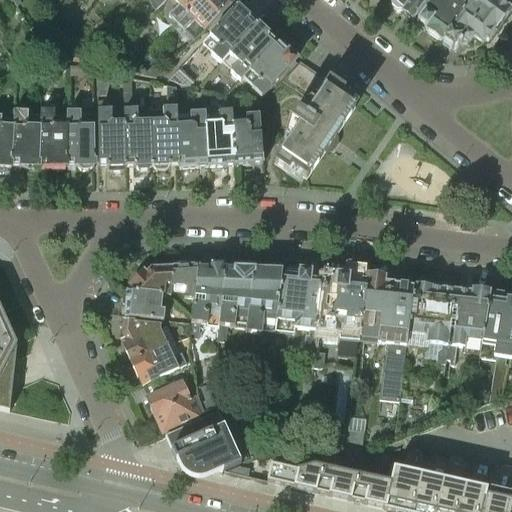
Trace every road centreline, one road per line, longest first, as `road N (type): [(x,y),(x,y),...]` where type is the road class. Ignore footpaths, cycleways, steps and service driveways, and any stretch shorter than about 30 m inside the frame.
road 1 (residential): [(511,252),(329,226),(117,222)]
road 2 (residential): [(129,495),(133,471),(56,313)]
road 3 (residential): [(410,97),(306,0)]
road 4 (primary): [(129,495),(0,465)]
road 5 (residential): [(511,175),(410,97)]
